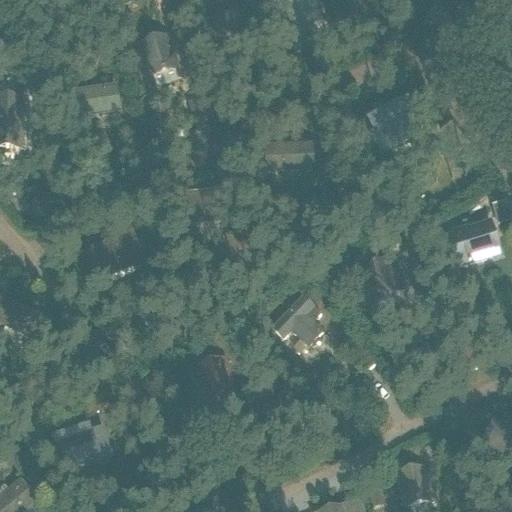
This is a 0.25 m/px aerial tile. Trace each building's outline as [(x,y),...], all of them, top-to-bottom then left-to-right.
[(282,0),(292,29),(321,19),(315,0),(282,0)] [(249,9),(201,25),(206,40),(211,38),(214,48),(224,45),(223,40),(243,33),(244,38),(257,34),(249,9)] [(138,46),(143,59),(149,78),(162,73),(162,75),(165,74),(164,73),(177,69),(167,37),(138,46)] [(115,89),(71,95),(73,110),(78,110),(80,119),(90,118),(89,113),(108,110),(109,115),(119,114),(115,89)] [(0,98),(0,148),(5,148),(5,150),(8,150),(8,148),(21,148),(22,99),(0,98)] [(367,120),(374,133),(383,129),(392,148),(412,138),(407,128),(408,127),(405,122),(404,122),(403,119),(412,114),(405,100),(367,120)] [(273,174),(292,173),(312,172),(311,147),(266,149),(267,165),(272,165),(273,174)] [(187,222),(202,220),(202,222),(207,222),(207,220),(213,219),(214,224),(227,223),(224,193),(179,197),(180,208),(185,207),(187,222)] [(493,237),(489,227),(447,240),(456,269),(468,265),(467,261),(492,252),(488,238),(493,237)] [(143,263),(132,235),(90,252),(94,261),(98,259),(104,273),(129,263),(131,268),(143,263)] [(402,290),(393,272),(389,264),(363,278),(367,286),(376,304),(388,298),(389,299),(391,298),(390,296),(402,290)] [(0,299),(0,327),(6,330),(33,342),(43,319),(0,299)] [(302,300),(272,332),(283,343),(291,334),(307,350),(322,334),(313,325),(321,317),(302,300)] [(225,363),(197,372),(206,401),(219,397),(219,399),(221,398),(221,396),(234,392),(225,363)] [(54,447),(59,445),(69,473),(81,469),(79,465),(105,456),(102,447),(107,445),(102,431),(92,434),(88,424),(50,437),(54,447)] [(511,433),(495,424),(484,445),(511,460),(511,433)] [(37,446),(38,453),(48,453),(47,445),(37,446)] [(419,504),(432,501),(424,472),(395,479),(403,508),(416,505),(417,507),(419,506),(419,504)] [(0,511),(29,511),(37,505),(19,484),(0,499),(0,511)]
